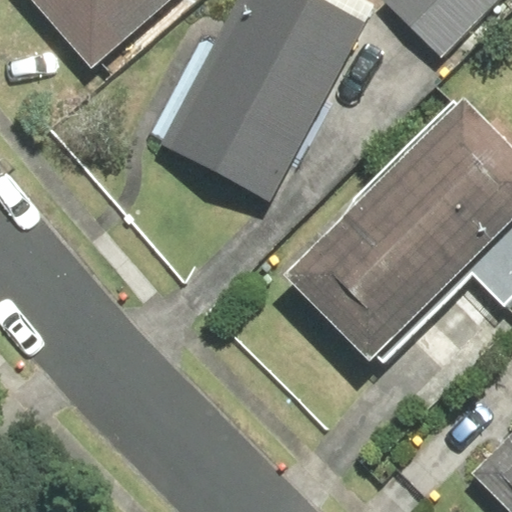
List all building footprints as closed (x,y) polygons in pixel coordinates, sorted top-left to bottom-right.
[(40,0),(106,77),(196,0),(40,0)] [(322,0),(253,0),(174,151),(285,209),(379,30),(322,0)] [(511,0),(396,0),(393,4),(452,63),(511,3),(511,0)] [(511,144),(466,98),(286,277),(381,371),(477,276),(502,302),(511,292),(511,144)] [(511,455),(486,481),(511,506),(511,455)]
